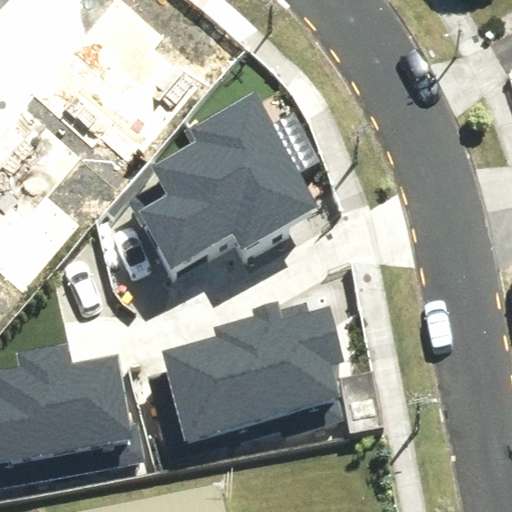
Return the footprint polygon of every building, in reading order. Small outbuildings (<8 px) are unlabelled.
[(319,209),(255,91),(188,127),(196,141),(152,165),(167,194),(136,211),(168,269),(236,233),(245,249),(319,209)] [(96,214),(62,181),(16,228),(50,261),(96,214)] [(163,352),(188,444),(347,402),(336,362),(344,360),(330,307),(309,313),(306,302),(281,309),(278,301),(252,308),(254,316),(214,327),(217,338),(163,352)] [(0,486),(146,461),(139,421),(132,423),(120,356),(71,364),(67,345),(18,354),(20,366),(0,369),(0,486)] [(231,511),(228,494),(136,511),(231,511)]
